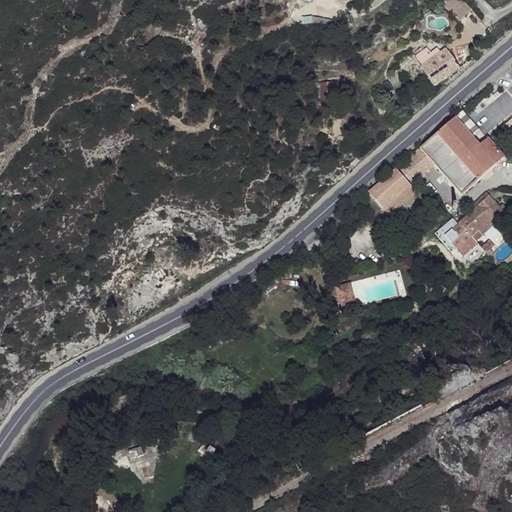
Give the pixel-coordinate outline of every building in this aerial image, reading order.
[(467,0),(446,0),(445,1),(463,19),(475,7),(467,0)] [(426,41),(433,53),(447,44),(439,33),(426,41)] [(412,51),(420,61),(433,53),(426,41),(412,51)] [(420,61),(433,80),(460,63),(447,44),(433,53),(420,61)] [(422,145),(460,189),(506,152),(500,146),(498,142),(491,134),(487,136),(485,134),(479,140),(459,114),(422,145)] [(372,188),(382,203),(411,179),(406,174),(414,167),(406,159),(372,188)] [(460,215),(472,230),(481,222),(484,227),(507,208),(491,188),(460,215)] [(455,244),(472,230),(460,215),(457,217),(442,228),(444,232),(442,233),(444,240),(449,236),(455,244)] [(472,230),(476,234),(484,227),(481,222),(472,230)] [(203,444),(201,451),(208,454),(212,456),(218,449),(213,447),(203,444)]
